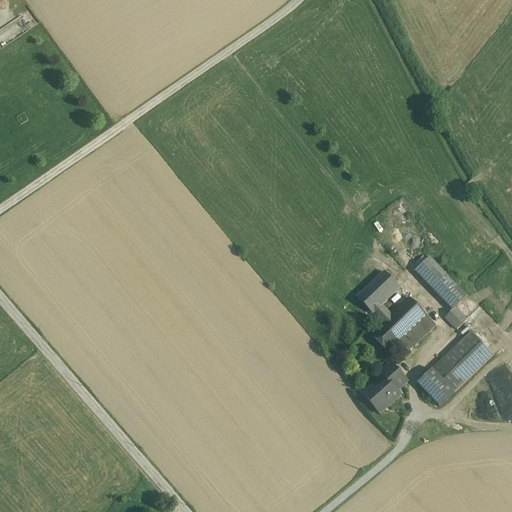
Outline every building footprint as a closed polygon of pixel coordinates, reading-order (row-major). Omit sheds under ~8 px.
[(468,297),(430,258),(415,272),(453,312),(456,309),(468,297)] [(357,300),(373,316),(382,306),(400,290),(385,274),(357,300)] [(392,316),(383,326),(401,344),(428,317),(410,299),(392,316)] [(373,316),(383,326),(392,316),(382,306),(373,316)] [(467,320),(456,309),(453,312),(446,319),(457,330),(467,320)] [(428,317),(401,344),(409,352),(436,325),(428,317)] [(383,326),(371,336),(389,355),(401,344),(383,326)] [(474,334),(419,385),(440,408),(495,356),(474,334)] [(372,388),(364,396),(380,415),(401,396),(397,392),(408,383),(392,365),(381,374),(389,383),(377,394),(372,388)]
